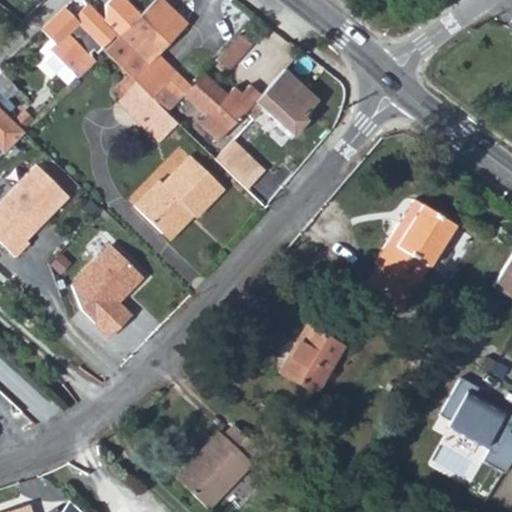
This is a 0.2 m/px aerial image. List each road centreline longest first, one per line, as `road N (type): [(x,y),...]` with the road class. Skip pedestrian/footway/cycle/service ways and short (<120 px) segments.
road 1 (residential): [(0,464),(110,412),(386,101),(389,75)]
road 2 (unknown): [(511,376),(430,335),(348,270)]
road 3 (secondary): [(511,172),(389,75)]
road 4 (residential): [(389,75),(487,0)]
